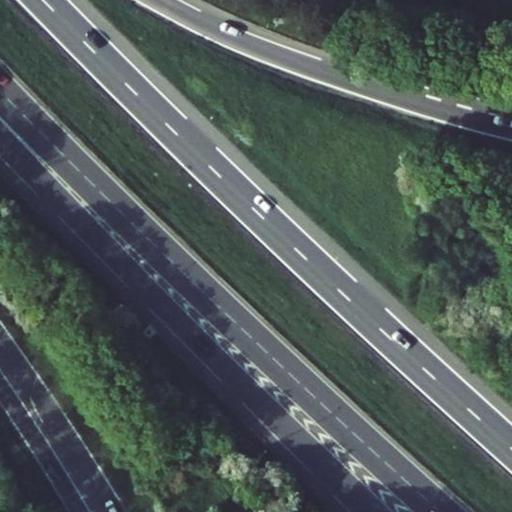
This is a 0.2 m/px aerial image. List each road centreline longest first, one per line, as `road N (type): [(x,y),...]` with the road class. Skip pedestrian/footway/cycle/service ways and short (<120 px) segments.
road 1 (motorway): [(511,448),(341,293),(45,0)]
road 2 (motorway): [(0,90),(440,511)]
road 3 (motorway): [(0,135),(371,511)]
road 4 (motorway): [(511,127),(257,48),(158,0)]
road 5 (primary): [(101,511),(0,355)]
